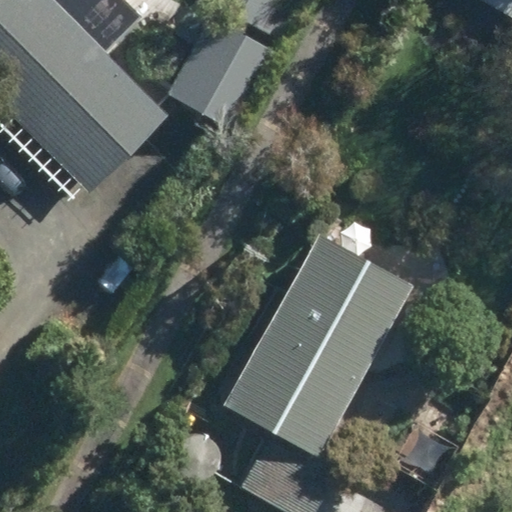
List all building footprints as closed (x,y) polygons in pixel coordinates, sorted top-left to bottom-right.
[(88,55),(121,22),(99,0),(39,0),(35,4),(30,0),(0,0),(0,124),(69,194),(148,115),(88,55)] [(270,4),(263,0),(212,0),(210,4),(254,31),(270,4)] [(511,0),(467,0),(511,24),(511,0)] [(193,15),(153,90),(218,125),(258,50),(193,15)] [(202,408),(255,437),(248,449),(223,435),(202,473),(274,511),(299,511),(329,459),(305,446),(392,285),(296,234),(266,291),(255,285),(234,324),(244,330),(202,408)] [(422,484),(463,409),(426,389),(385,463),(422,484)]
